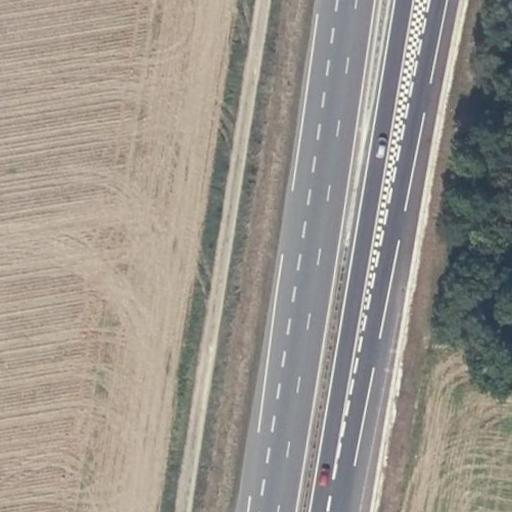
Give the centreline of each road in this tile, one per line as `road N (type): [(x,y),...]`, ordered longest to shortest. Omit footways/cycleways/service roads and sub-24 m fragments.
road 1 (trunk): [(327,511),(423,0)]
road 2 (track): [(263,0),(182,511)]
road 3 (trunk): [(356,0),(277,511)]
